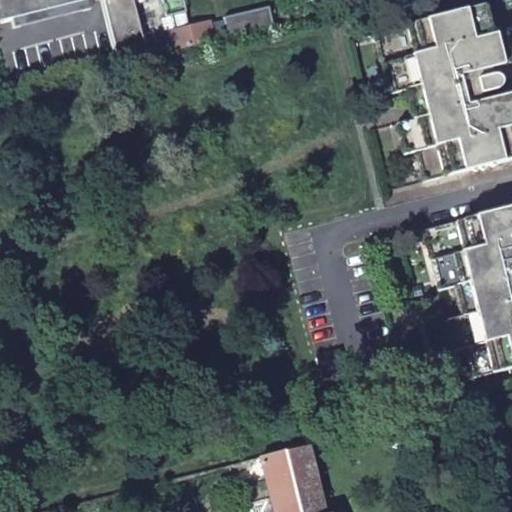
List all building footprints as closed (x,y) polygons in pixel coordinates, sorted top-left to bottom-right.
[(0,0),(0,23),(94,0),(0,0)] [(101,0),(117,63),(146,56),(132,0),(101,0)] [(511,0),(508,0),(373,35),(389,97),(420,88),(427,116),(396,124),(404,156),(416,153),(423,183),(511,160),(511,79),(499,83),(497,79),(492,79),(490,69),(511,63),(511,0)] [(511,208),(424,231),(438,292),(470,284),(477,312),(446,320),(454,351),(465,348),(473,378),(511,368),(511,208)] [(283,452),(297,511),(322,511),(307,447),(283,452)] [(297,511),(283,452),(261,458),(274,511),(297,511)]
